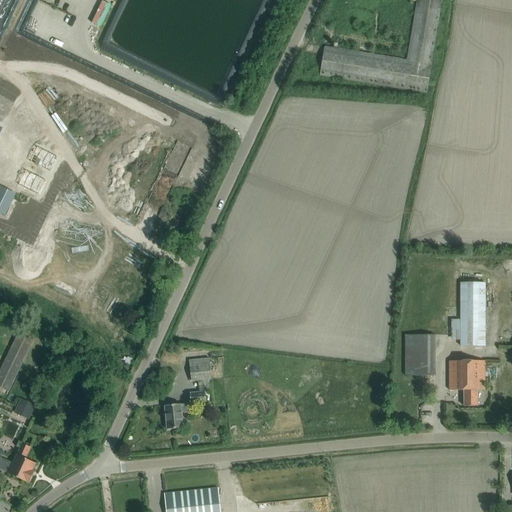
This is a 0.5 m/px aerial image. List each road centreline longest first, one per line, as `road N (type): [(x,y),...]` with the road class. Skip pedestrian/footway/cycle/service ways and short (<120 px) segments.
road 1 (unclassified): [(98,469),(172,293),(314,0)]
road 2 (unclassified): [(98,469),(389,440),(511,438)]
road 3 (unknown): [(186,264),(118,227),(28,84),(0,60)]
road 4 (unknown): [(253,125),(100,49),(93,33),(102,0)]
